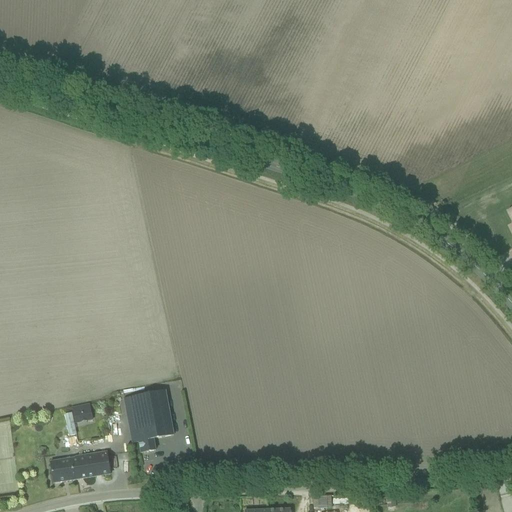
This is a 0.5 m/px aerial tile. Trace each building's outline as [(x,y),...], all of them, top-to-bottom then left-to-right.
[(124,400),(132,443),(138,442),(139,444),(141,454),(155,451),(153,440),(173,436),(172,426),(165,392),(124,400)] [(72,407),(74,423),(93,421),(91,405),(72,407)] [(110,475),(109,465),(107,453),(75,458),(75,459),(50,463),(53,484),(110,475)] [(349,506),(349,497),(314,499),(314,507),(349,506)] [(396,509),(395,500),(387,501),(387,509),(396,509)]
